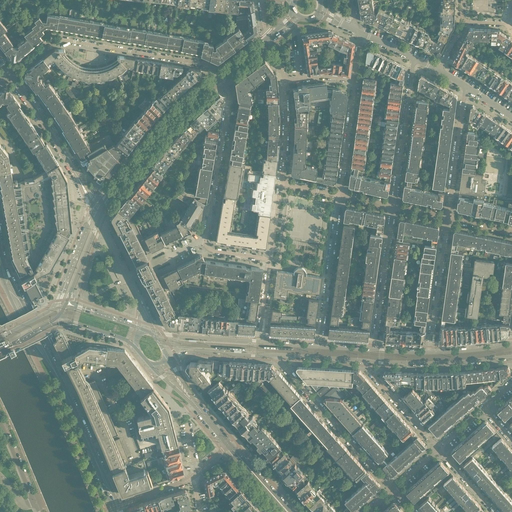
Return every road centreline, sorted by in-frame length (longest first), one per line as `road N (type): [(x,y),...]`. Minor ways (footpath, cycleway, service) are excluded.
road 1 (residential): [(218,77),(197,62),(53,37),(8,73)]
road 2 (residential): [(279,354),(392,489)]
road 3 (residential): [(205,237),(229,93),(218,77)]
road 4 (residential): [(8,73),(95,209)]
road 5 (residential): [(339,194),(282,178),(286,81)]
road 6 (residential): [(258,341),(269,258),(212,250),(205,237)]
road 7 (residential): [(318,347),(339,194)]
road 8 (residential): [(393,206),(413,57)]
road 9 (tertiary): [(364,359),(511,355)]
road 10 (tertiary): [(113,503),(55,371)]
road 11 (residential): [(375,349),(393,206)]
road 12 (tertiary): [(123,176),(177,111),(218,77)]
road 13 (residential): [(447,217),(428,352)]
road 14 (residential): [(465,86),(447,217)]
